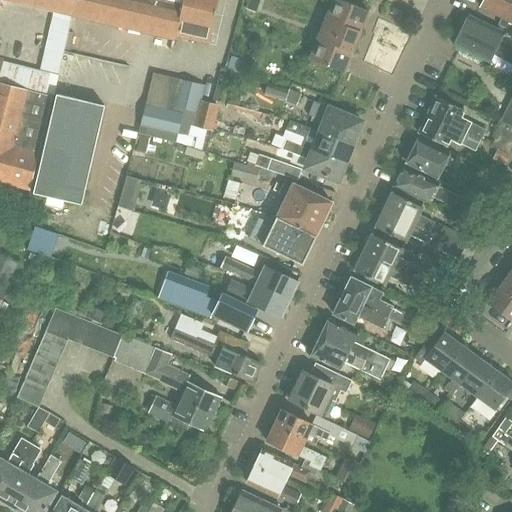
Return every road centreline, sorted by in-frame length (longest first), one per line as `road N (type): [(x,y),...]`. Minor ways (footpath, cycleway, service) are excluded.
road 1 (residential): [(213,511),(441,10)]
road 2 (residential): [(511,351),(474,334),(455,308),(511,196)]
road 3 (residential): [(139,50),(97,224)]
road 4 (residential): [(235,0),(216,69),(139,50)]
